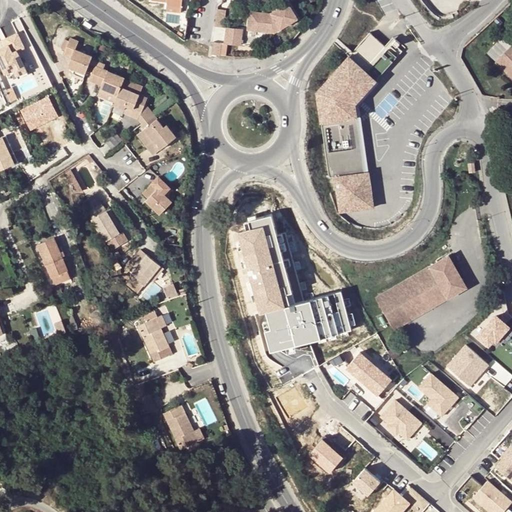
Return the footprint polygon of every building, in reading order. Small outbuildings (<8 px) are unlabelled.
[(272,14),(252,13),(251,25),(263,26),(263,31),(277,32),(293,21),(291,18),(297,14),(289,2),(272,14)] [(226,7),(218,6),(216,24),(225,25),(226,7)] [(85,20),(83,24),(91,29),(93,25),(85,20)] [(241,27),(228,26),(227,42),(239,44),(241,27)] [(31,71),(21,49),(27,47),(20,31),(2,39),(5,47),(0,49),(0,64),(5,75),(17,69),(20,76),(31,71)] [(352,55),(350,57),(375,84),(401,52),(397,48),(393,45),(394,43),(396,41),(392,38),(388,42),(385,47),(369,34),(352,55)] [(72,52),(70,57),(67,65),(74,68),(73,72),(83,76),(90,58),(91,54),(75,47),(77,40),(69,36),(64,49),(72,52)] [(221,42),(213,42),(212,55),(221,56),(221,42)] [(511,48),(499,62),(511,74),(511,48)] [(378,88),(375,84),(350,57),(317,96),(331,176),(335,176),(340,213),(373,212),(358,109),(378,88)] [(89,78),(97,82),(102,68),(94,64),(89,78)] [(109,71),(102,68),(97,82),(101,83),(105,73),(108,74),(109,71)] [(117,93),(120,85),(123,76),(109,71),(108,74),(105,73),(101,83),(100,86),(117,93)] [(130,113),(138,116),(144,103),(135,99),(138,93),(120,85),(117,93),(114,99),(112,102),(123,106),(125,103),(133,106),(130,113)] [(117,93),(100,86),(98,92),(114,99),(117,93)] [(133,106),(125,103),(123,106),(122,110),(130,113),(133,106)] [(146,104),(144,103),(138,116),(142,121),(152,112),(146,104)] [(159,114),(156,117),(161,124),(165,122),(159,114)] [(175,134),(165,122),(161,124),(156,117),(143,127),(159,147),(175,134)] [(159,147),(143,127),(136,133),(152,153),(159,147)] [(7,135),(4,136),(16,163),(19,161),(7,135)] [(0,169),(16,163),(4,136),(0,138),(0,169)] [(467,164),(468,173),(475,173),(474,163),(467,164)] [(73,170),(67,173),(71,180),(77,176),(73,170)] [(77,176),(71,180),(77,190),(86,191),(77,176)] [(157,176),(141,192),(146,197),(145,199),(158,213),(171,201),(164,193),(169,188),(157,176)] [(508,176),(502,178),(505,186),(511,183),(508,176)] [(99,201),(86,209),(103,240),(108,249),(125,238),(120,229),(117,231),(113,224),(104,209),(99,201)] [(108,207),(104,209),(113,224),(117,221),(108,207)] [(355,330),(346,288),(299,299),(278,212),(252,218),(254,227),(244,230),(263,312),(273,310),(278,329),(271,331),(275,349),(355,330)] [(55,237),(38,245),(47,265),(64,258),(55,237)] [(129,261),(130,262),(135,267),(130,273),(130,274),(142,283),(148,276),(158,263),(139,248),(129,261)] [(450,256),(377,300),(396,333),(468,289),(450,256)] [(68,269),(64,258),(47,265),(51,277),(68,269)] [(120,267),(117,259),(112,263),(114,269),(120,267)] [(135,267),(130,262),(125,268),(130,273),(135,267)] [(162,266),(158,263),(148,276),(152,280),(162,266)] [(161,290),(165,301),(176,297),(172,287),(161,290)] [(148,321),(158,317),(159,316),(156,311),(145,315),(148,321)] [(271,329),(277,328),(273,311),(267,313),(271,329)] [(93,317),(95,323),(102,320),(100,314),(93,317)] [(163,315),(159,316),(158,317),(162,327),(168,325),(163,315)] [(155,361),(173,353),(162,327),(158,317),(148,321),(139,326),(155,361)] [(499,343),(511,329),(498,318),(481,338),(491,347),(497,341),(499,343)] [(61,323),(55,325),(59,337),(65,334),(61,323)] [(380,396),(396,378),(363,349),(347,367),(380,396)] [(58,352),(49,355),(52,364),(52,365),(61,362),(58,352)] [(480,394),(499,372),(478,353),(458,375),(480,394)] [(431,373),(419,388),(432,399),(427,404),(442,417),(459,397),(431,373)] [(133,389),(137,400),(139,403),(145,416),(158,409),(151,394),(149,394),(144,384),(133,389)] [(411,437),(423,423),(396,400),(382,417),(391,425),(389,428),(398,436),(403,430),(411,437)] [(183,404),(165,413),(182,448),(200,440),(195,430),(183,404)] [(201,428),(195,430),(200,440),(205,437),(201,428)] [(409,440),(411,437),(403,430),(400,433),(409,440)] [(503,459),(496,467),(511,480),(511,444),(501,457),(503,459)] [(355,481),(371,496),(385,481),(368,466),(355,481)] [(492,511),(502,511),(511,500),(511,499),(488,479),(473,495),(492,511)] [(402,511),(411,502),(395,488),(373,511),(402,511)] [(470,502),(481,511),(491,511),(474,498),(470,502)]
